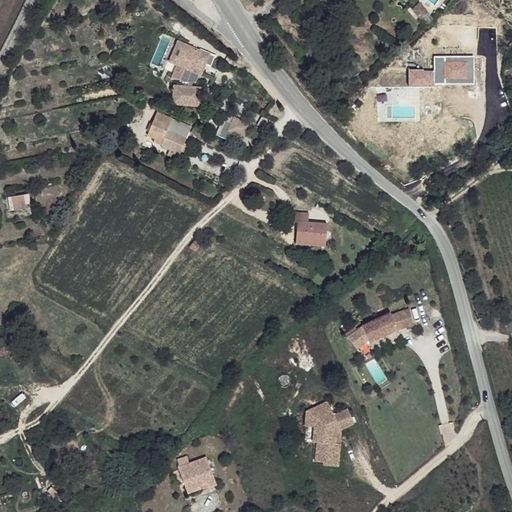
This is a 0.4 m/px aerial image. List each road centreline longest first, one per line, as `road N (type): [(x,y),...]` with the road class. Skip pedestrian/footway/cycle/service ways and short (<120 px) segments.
road 1 (tertiary): [(475,340),(448,233),(321,121),(255,49)]
road 2 (unknown): [(493,403),(375,511)]
road 3 (tertiary): [(511,464),(475,340)]
